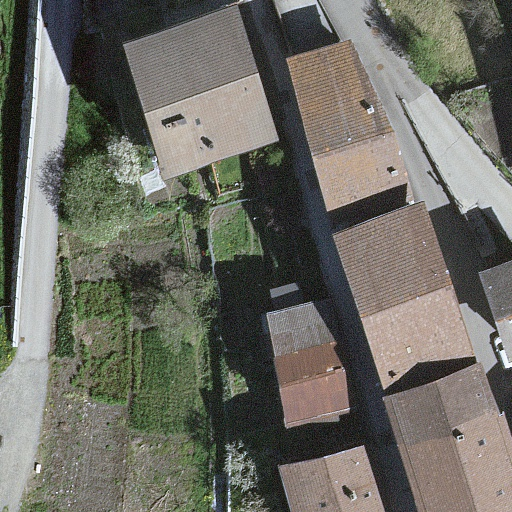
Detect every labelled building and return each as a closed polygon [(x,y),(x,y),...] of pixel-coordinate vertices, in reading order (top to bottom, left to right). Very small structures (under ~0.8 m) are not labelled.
[(227,10),(114,43),(152,176),(266,143),(227,10)] [(345,40),(278,59),(319,207),(404,181),(392,133),(345,40)] [(413,198),(327,227),(377,377),(464,348),(413,198)] [(511,256),(473,268),(508,362),(511,360),(511,256)] [(330,293),(256,305),(275,424),(348,412),(330,293)] [(374,388),(410,511),(511,511),(511,472),(478,357),(374,388)] [(383,511),(364,442),(270,469),(281,511),(383,511)]
